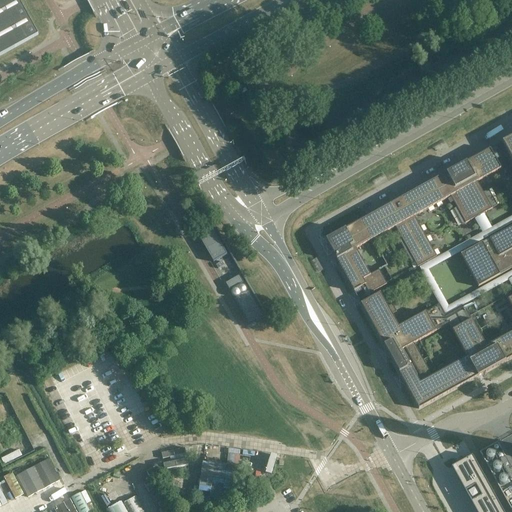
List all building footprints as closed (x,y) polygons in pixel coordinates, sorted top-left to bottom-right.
[(0,0),(0,55),(38,35),(18,0),(0,0)] [(511,137),(502,143),(511,161),(511,137)] [(444,140),(432,146),(435,151),(447,145),(444,140)] [(437,257),(414,216),(450,196),(457,208),(453,210),(462,225),(465,223),(472,220),(482,214),(497,206),(488,190),(483,193),(477,182),(501,169),(490,149),(325,240),(354,292),(361,288),(363,290),(366,288),(369,294),(387,284),(379,270),(370,275),(355,249),(372,240),(373,242),(389,233),(388,231),(395,227),(402,240),(399,241),(411,263),(414,262),(417,267),(437,257)] [(384,173),(372,180),(375,185),(386,178),(384,173)] [(478,287),(511,268),(511,226),(460,255),(478,287)] [(213,262),(227,254),(213,231),(200,239),(213,262)] [(262,315),(248,292),(245,294),(245,293),(246,292),(246,291),(247,290),(247,289),(247,288),(246,288),(246,287),(245,286),(245,285),(244,285),(243,285),(242,285),(241,285),(240,285),(243,283),(239,276),(226,284),(229,290),(233,288),(233,289),(232,290),(232,291),(231,292),(231,293),(231,294),(231,295),(232,295),(233,296),(233,297),(234,297),(235,297),(236,297),(237,297),(238,297),(235,299),(248,323),(262,315)] [(361,288),(354,292),(360,304),(370,299),(367,295),(369,294),(366,288),(363,290),(361,288)] [(511,329),(511,330),(504,334),(505,336),(486,347),(464,306),(445,316),(439,305),(421,315),(419,312),(408,318),(409,321),(398,327),(392,315),(396,312),(392,304),(387,307),(381,296),(380,294),(380,293),(370,299),(360,304),(388,353),(419,409),(511,357),(511,292),(506,296),(511,306),(507,308),(511,316),(511,315),(511,329)] [(86,426),(71,434),(74,441),(76,440),(89,433),(86,426)] [(186,448),(162,451),(164,469),(188,466),(186,448)] [(4,465),(22,456),(19,450),(1,459),(4,465)] [(503,511),(472,456),(451,468),(475,511),(503,511)] [(511,467),(507,457),(501,459),(511,479),(511,467)] [(50,458),(28,468),(38,490),(60,480),(50,458)] [(213,478),(215,463),(202,462),(199,495),(221,498),(223,482),(230,483),(231,476),(226,475),(225,479),(213,478)] [(493,465),(493,468),(495,470),(498,470),(500,469),(502,467),(501,464),(499,462),(497,462),(494,463),(493,465)] [(12,473),(3,477),(14,499),(23,494),(12,473)] [(500,479),(500,481),(502,483),(505,483),(507,482),(508,479),(507,477),(505,475),(503,475),(501,476),(500,479)] [(173,478),(173,492),(184,493),(185,479),(173,478)] [(87,507),(91,505),(85,491),(80,493),(87,507)] [(145,511),(137,496),(123,504),(127,511),(145,511)] [(76,511),(70,499),(53,508),(55,511),(76,511)] [(126,511),(121,502),(107,509),(108,511),(126,511)]
